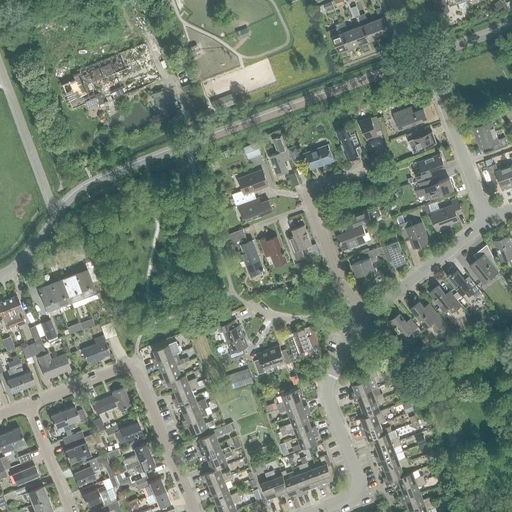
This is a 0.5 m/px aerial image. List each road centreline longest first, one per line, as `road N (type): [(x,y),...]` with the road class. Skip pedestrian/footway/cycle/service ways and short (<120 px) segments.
road 1 (residential): [(194,511),(130,368),(28,402)]
road 2 (residential): [(488,221),(404,0)]
road 3 (residential): [(308,511),(350,492),(354,470),(328,393),(365,319)]
road 4 (residential): [(365,319),(309,197),(314,184),(359,167)]
road 5 (residential): [(365,319),(488,221)]
